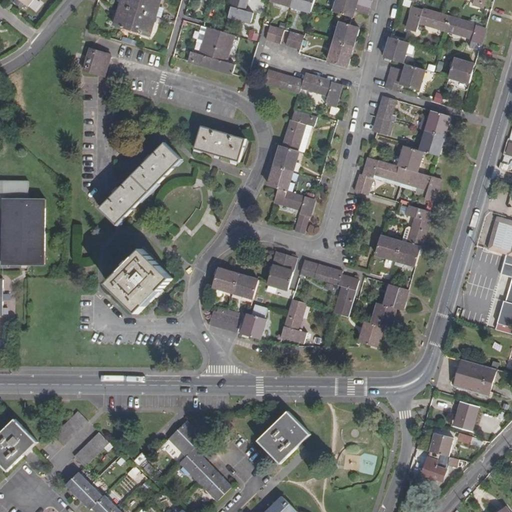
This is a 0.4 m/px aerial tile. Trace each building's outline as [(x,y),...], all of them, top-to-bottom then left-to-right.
[(160,8),(162,0),(121,0),(114,25),(152,36),(158,17),(163,19),(165,13),(163,9),(160,8)] [(205,0),(211,2),(211,0),(232,0),(228,17),(251,24),(255,13),(246,11),(249,0),(205,0)] [(311,14),(314,0),(271,0),(271,2),(311,14)] [(369,15),(373,0),(336,0),(333,11),(354,18),(356,11),(369,15)] [(413,6),(406,28),(417,32),(419,24),(472,39),(470,47),(481,50),(488,28),(477,25),(477,23),(424,7),(424,9),(413,6)] [(328,61),(349,67),(360,28),(340,21),(328,61)] [(207,28),(200,25),(196,41),(203,43),(200,53),(192,51),(188,62),(233,75),(236,64),(228,62),(236,35),(208,27),(207,28)] [(270,25),(267,39),(281,44),(285,29),(270,25)] [(249,39),(258,40),(260,33),(250,31),(249,39)] [(286,45),(301,50),(305,35),(291,31),(286,45)] [(390,36),(383,57),(406,64),(411,43),(390,36)] [(112,55),(90,48),(83,71),(106,77),(112,55)] [(456,57),(449,78),(470,84),(476,63),(456,57)] [(403,70),(392,66),(386,87),(400,92),(402,85),(420,91),(427,70),(406,64),(403,70)] [(337,107),(344,85),(332,81),(333,80),(306,72),(304,79),(269,69),(265,84),(300,94),(301,89),(328,97),(326,104),(337,107)] [(437,93),(435,102),(443,105),(445,95),(437,93)] [(398,100),(383,95),(373,130),(378,132),(387,135),(398,100)] [(332,107),(331,115),(339,116),(340,108),(332,107)] [(289,193),(290,191),(301,151),(306,152),(311,136),(304,134),(307,124),(314,126),(315,126),(318,116),(295,109),(292,120),(291,120),(283,146),(280,145),(268,186),(278,189),(289,193)] [(425,131),(419,150),(425,152),(441,157),(453,116),(432,110),(428,121),(423,119),(420,129),(425,131)] [(304,134),(311,136),(314,126),(307,124),(304,134)] [(247,140),(202,126),(196,148),(240,162),(247,140)] [(503,165),(511,167),(511,142),(509,142),(503,165)] [(166,143),(102,209),(118,225),(182,160),(166,143)] [(361,173),(357,184),(355,191),(369,195),(374,179),(421,193),(421,195),(426,197),(426,198),(437,202),(443,179),(419,172),(425,152),(419,150),(404,146),(398,166),(370,157),(368,157),(363,174),(361,173)] [(0,180),(0,208),(4,209),(3,265),(46,266),(46,198),(28,198),(28,180),(0,180)] [(162,199),(177,218),(199,202),(184,182),(162,199)] [(317,199),(290,191),(289,193),(278,189),(275,203),(301,211),(296,230),(305,234),(310,217),(312,217),(317,199)] [(414,218),(412,226),(409,225),(406,227),(401,240),(382,234),(376,255),(415,267),(422,247),(423,248),(434,212),(410,205),(407,215),(414,218)] [(200,241),(210,230),(200,220),(189,230),(200,241)] [(493,239),(492,240),(489,250),(496,251),(507,255),(511,255),(511,223),(505,221),(503,229),(500,229),(497,230),(495,231),(493,234),(493,236),(493,239)] [(110,284),(139,313),(146,306),(148,306),(162,291),(173,279),(143,250),(136,257),(135,257),(121,271),(110,284)] [(298,257),(276,251),(272,264),(274,265),(268,285),(288,291),(298,257)] [(511,334),(511,255),(507,255),(502,274),(511,277),(511,286),(508,301),(506,301),(498,330),(511,334)] [(340,270),(306,260),(301,274),(339,286),(339,285),(342,286),(334,312),(349,316),(360,279),(343,274),(343,271),(340,270)] [(259,279),(220,267),(214,288),(253,299),(259,279)] [(364,321),(358,341),(380,347),(386,327),(392,329),(399,308),(405,310),(411,290),(390,284),(384,304),(378,302),(371,323),(364,321)] [(286,326),(282,337),(305,344),(308,333),(300,331),(308,305),(292,300),(284,326),(286,326)] [(210,325),(238,333),(242,319),(214,310),(210,325)] [(268,319),(247,313),(241,334),(262,340),(268,319)] [(492,368),(463,359),(456,387),(490,398),(497,370),(492,368)] [(497,370),(499,370),(500,363),(494,361),(492,368),(497,370)] [(463,402),(455,426),(473,431),(480,408),(463,402)] [(79,412),(55,436),(65,446),(90,422),(79,412)] [(289,412),(260,441),(282,464),(312,435),(289,412)] [(16,420),(0,435),(0,462),(9,471),(39,442),(16,420)] [(189,421),(170,439),(186,457),(181,463),(219,501),(233,486),(196,448),(206,438),(189,421)] [(100,433),(75,457),(86,467),(110,443),(100,433)] [(471,445),(473,437),(462,433),(459,441),(471,445)] [(437,434),(432,452),(449,457),(454,439),(437,434)] [(466,469),(467,462),(449,457),(432,452),(424,474),(432,476),(431,480),(435,481),(436,478),(444,481),(448,469),(439,466),(440,462),(442,463),(443,458),(451,460),(449,466),(466,469)] [(81,472),(67,485),(92,510),(93,508),(97,511),(123,511),(107,495),(105,497),(81,472)] [(297,511),(283,496),(266,511),(297,511)]
